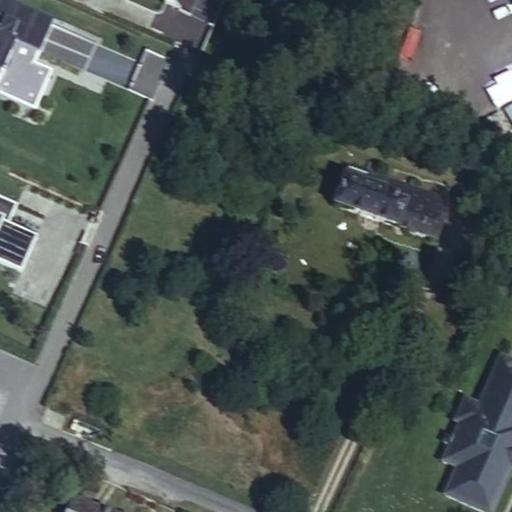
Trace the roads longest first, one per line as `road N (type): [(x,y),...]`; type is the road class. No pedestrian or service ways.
road 1 (residential): [(188,54),(38,388)]
road 2 (residential): [(229,511),(19,428)]
